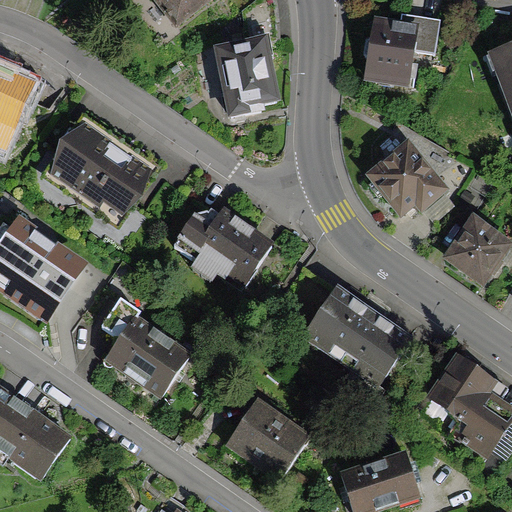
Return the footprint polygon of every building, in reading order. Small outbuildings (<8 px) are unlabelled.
[(132,0),(163,39),(211,0),(132,0)] [(362,23),(353,85),(398,91),(404,54),(429,58),(434,22),(390,15),(388,27),(362,23)] [(511,42),(471,62),(511,153),(511,42)] [(201,55),(216,124),(278,110),(265,44),(201,55)] [(0,59),(0,149),(7,152),(41,79),(0,59)] [(53,170),(123,219),(159,167),(88,119),(53,170)] [(354,178),(395,228),(437,193),(397,144),(354,178)] [(184,258),(243,294),(270,249),(212,213),(184,258)] [(473,292),(504,248),(463,220),(433,264),(473,292)] [(0,253),(0,284),(45,312),(74,263),(15,228),(0,253)] [(165,397),(196,351),(141,313),(146,306),(125,292),(103,325),(119,336),(105,357),(165,397)] [(295,344),(377,395),(409,343),(327,293),(295,344)] [(442,441),(482,467),(511,419),(511,417),(496,407),(505,393),(450,359),(418,409),(449,429),(442,441)] [(0,447),(43,476),(74,429),(0,379),(0,447)] [(282,477),(314,428),(257,391),(225,439),(282,477)] [(344,473),(355,511),(378,511),(418,501),(405,456),(344,473)] [(191,511),(176,502),(169,511),(191,511)]
